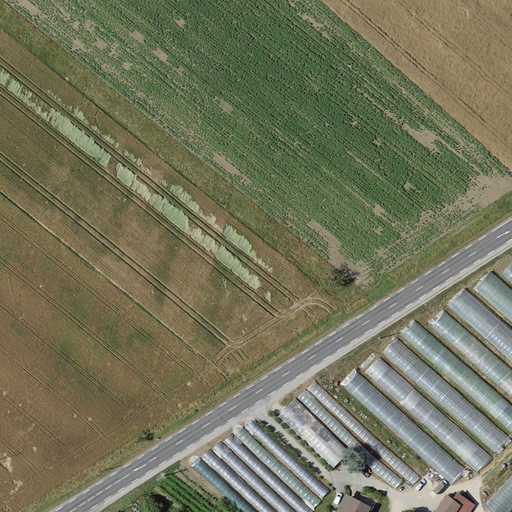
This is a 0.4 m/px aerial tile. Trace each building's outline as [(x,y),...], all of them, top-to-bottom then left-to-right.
[(477,286),(511,316),(511,288),(491,270),(477,286)] [(511,327),(464,288),(450,305),(511,356),(511,327)] [(401,336),(511,421),(511,399),(412,322),(401,336)] [(381,349),(498,448),(510,434),(393,335),(381,349)] [(364,368),(480,469),(492,454),(377,353),(364,368)] [(342,383),(454,480),(466,466),(354,369),(342,383)] [(295,401),(282,413),(333,466),(349,450),(307,407),(304,410),(295,401)] [(511,476),(488,505),(496,511),(508,511),(511,508),(511,476)] [(447,501),(438,511),(470,511),(473,507),(456,496),(451,504),(447,501)] [(368,511),(343,500),(337,511),(368,511)]
